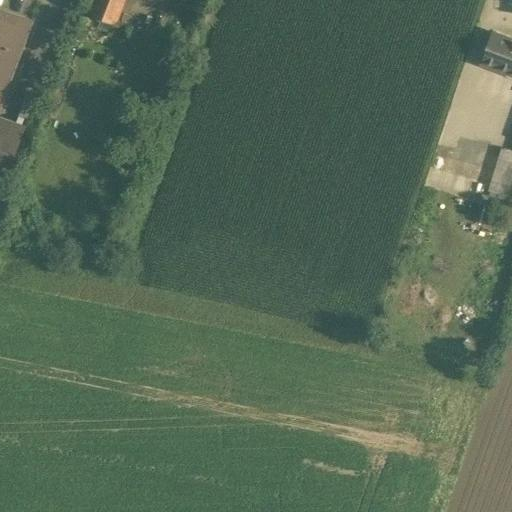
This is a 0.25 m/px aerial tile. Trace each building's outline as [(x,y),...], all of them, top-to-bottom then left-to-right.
[(99,0),(93,19),(113,26),(122,0),(99,0)] [(0,106),(32,22),(0,10),(0,106)] [(511,41),(492,34),(479,64),(511,76),(511,41)] [(24,128),(0,119),(0,182),(3,183),(24,128)] [(511,150),(510,150),(495,194),(511,199),(511,150)]
